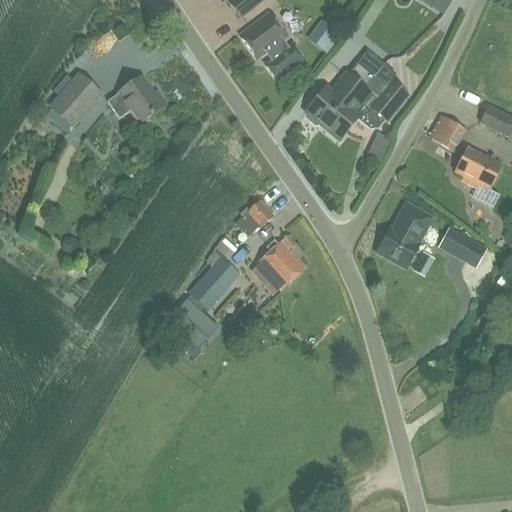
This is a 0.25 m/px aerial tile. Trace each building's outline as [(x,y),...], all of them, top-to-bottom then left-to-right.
[(206,0),(213,9),(225,0),(206,0)] [(241,19),(265,0),(232,0),(229,3),(241,19)] [(293,45),(288,49),(283,42),(288,38),(269,13),(239,36),(258,61),(267,54),(272,60),(265,65),(277,82),(305,61),(293,45)] [(324,24),(310,43),(326,55),(341,36),(324,24)] [(94,63),(115,72),(120,59),(100,50),(94,63)] [(330,92),(326,89),(305,114),(338,141),(359,116),(354,112),(362,103),(385,122),(406,96),(390,83),(386,88),(374,78),(383,66),(368,54),(359,66),(356,64),(346,76),(344,75),(330,92)] [(72,82),(58,98),(48,109),(72,130),(101,97),(77,76),(72,82)] [(52,93),(58,98),(72,82),(66,77),(52,93)] [(116,95),(117,96),(107,103),(118,120),(129,113),(138,125),(166,106),(156,92),(153,94),(142,77),(116,95)] [(511,119),(487,107),(478,126),(511,142),(511,119)] [(452,153),(465,131),(440,117),(428,138),(452,153)] [(500,166),(466,149),(453,174),(466,180),(464,184),(477,191),(478,187),(487,192),(500,166)] [(259,203),(234,225),(247,240),(272,217),(259,203)] [(419,245),(417,244),(430,220),(405,205),(391,230),(389,229),(375,253),(405,270),(419,245)] [(437,250),(464,265),(476,244),(448,229),(437,250)] [(279,290),(281,292),(305,269),(297,260),(303,255),(286,237),(256,265),(269,280),(263,285),(273,296),(279,290)] [(60,245),(61,251),(68,257),(75,255),(79,250),(78,243),(71,238),(64,239),(60,245)] [(207,314),(240,277),(219,259),(187,295),(207,314)] [(511,282),(503,276),(497,284),(511,294),(511,282)] [(168,323),(197,350),(218,328),(189,301),(168,323)]
